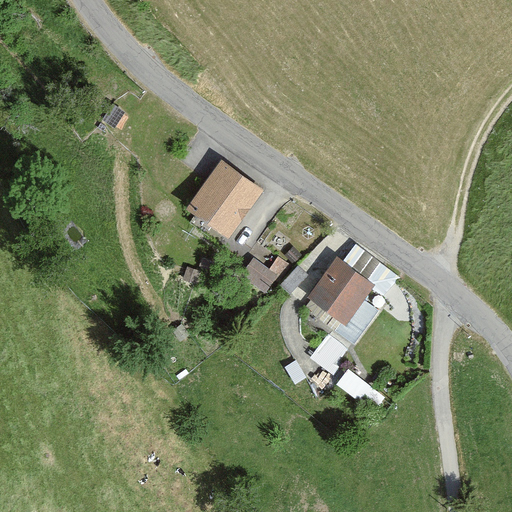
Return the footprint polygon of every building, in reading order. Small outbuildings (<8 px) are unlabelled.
[(262,186),(221,160),(190,209),(230,235),(262,186)] [(254,252),(244,269),(268,284),(278,267),(254,252)] [(375,282),(335,255),(305,298),(345,325),(375,282)] [(331,367),(348,344),(328,329),(311,352),(331,367)] [(351,363),(339,376),(373,405),(384,392),(351,363)]
